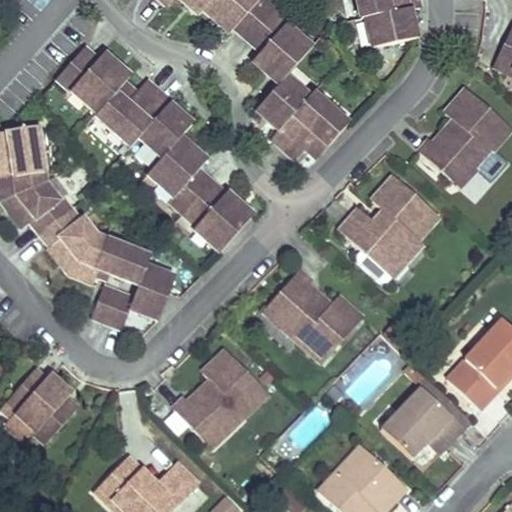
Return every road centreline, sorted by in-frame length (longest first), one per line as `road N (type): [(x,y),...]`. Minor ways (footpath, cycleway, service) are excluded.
road 1 (residential): [(0,265),(72,345),(99,364),(124,365),(146,355),(293,209)]
road 2 (residential): [(96,0),(139,39),(219,82),(236,150),(293,209)]
road 3 (residential): [(293,209),(418,79),(437,43),(439,0)]
